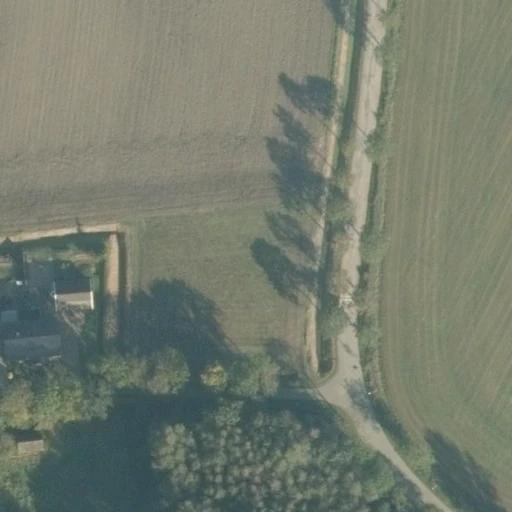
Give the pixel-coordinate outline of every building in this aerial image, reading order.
[(55,313),(80,311),(78,282),(53,283),(55,313)] [(28,311),(33,361),(61,358),(57,322),(41,324),(39,310),(28,311)] [(5,364),(33,361),(28,311),(17,312),(18,326),(2,328),(5,364)] [(45,424),(0,428),(0,461),(48,456),(45,424)] [(77,438),(53,440),(56,488),(81,486),(77,438)]
